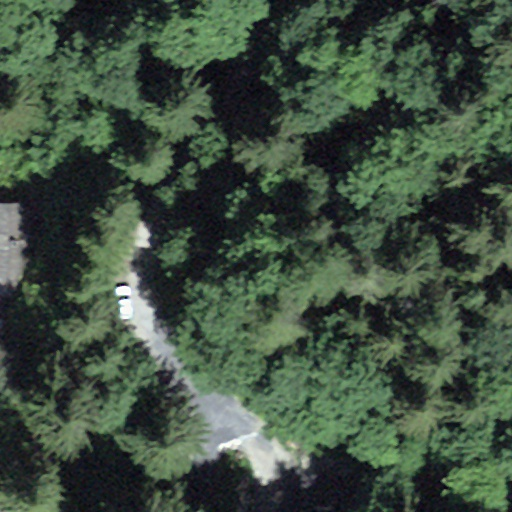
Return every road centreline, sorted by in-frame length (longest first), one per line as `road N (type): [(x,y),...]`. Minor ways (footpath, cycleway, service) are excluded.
road 1 (track): [(199,390),(150,336),(138,289),(148,243),(281,0)]
road 2 (track): [(257,511),(258,473),(199,390)]
